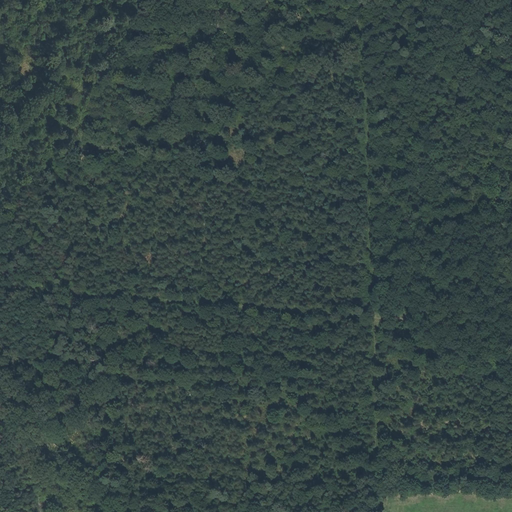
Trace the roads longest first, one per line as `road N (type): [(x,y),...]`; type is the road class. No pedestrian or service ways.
road 1 (track): [(378,511),(361,0)]
road 2 (track): [(374,315),(0,286)]
road 3 (track): [(374,315),(511,325)]
